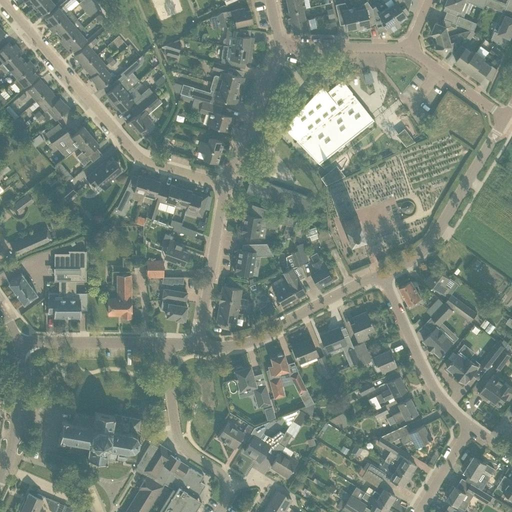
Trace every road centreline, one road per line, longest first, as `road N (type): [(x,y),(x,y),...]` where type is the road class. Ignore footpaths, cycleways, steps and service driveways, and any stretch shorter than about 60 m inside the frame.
road 1 (residential): [(226,184),(166,172),(143,158),(2,0)]
road 2 (unclassified): [(379,276),(434,237),(505,116)]
road 3 (residential): [(200,348),(249,340),(379,276)]
road 4 (residential): [(220,511),(224,473),(178,440),(163,347)]
road 5 (residential): [(470,427),(432,387),(379,276)]
road 6 (residential): [(200,348),(226,184)]
road 7 (residential): [(15,342),(163,347)]
road 8 (residential): [(226,184),(279,49)]
road 9 (tertiary): [(0,474),(19,383),(15,342)]
road 10 (residential): [(408,50),(279,49)]
